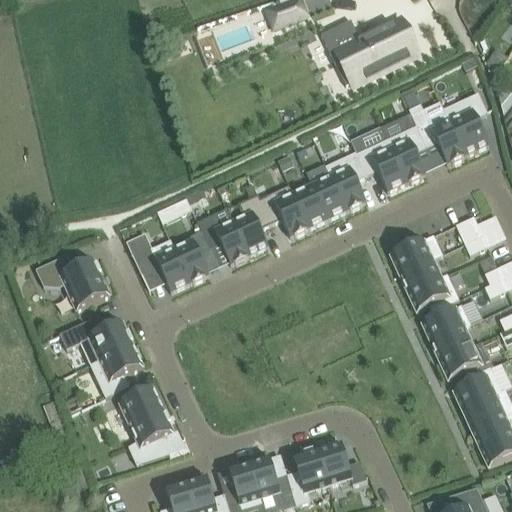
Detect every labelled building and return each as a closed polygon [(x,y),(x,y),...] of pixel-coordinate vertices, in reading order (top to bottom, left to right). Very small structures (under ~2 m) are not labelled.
[(284,2),(273,6),(275,11),(300,2),(299,0),(289,0),(286,1),(284,2)] [(275,11),(267,14),(275,34),(308,20),(300,1),(300,2),(275,11)] [(351,24),(322,39),(335,67),(350,59),(364,87),(419,60),(401,23),(360,43),(351,24)] [(496,53),(493,57),(504,68),(509,61),(496,53)] [(511,84),(499,99),(505,119),(511,110),(511,84)] [(415,95),(404,100),(411,114),(421,109),(415,95)] [(446,118),(446,117),(466,160),(489,150),(477,123),(488,118),(479,98),(444,114),(446,118)] [(417,131),(427,153),(438,148),(448,169),(452,167),(453,168),(464,163),(464,162),(466,160),(446,117),(446,118),(429,125),(422,109),(421,109),(411,114),(409,115),(417,131)] [(387,145),(407,188),(410,187),(410,188),(422,182),(422,181),(426,179),(416,158),(427,153),(417,131),(387,145)] [(359,162),(367,181),(378,176),(388,197),(407,188),(387,145),(357,159),(359,162)] [(288,161),(278,165),(282,174),(283,175),(294,170),(289,160),(288,161)] [(332,182),(348,215),(350,214),(351,215),(363,210),(362,209),(366,207),(357,186),(367,181),(359,162),(348,167),(346,162),(326,171),(331,182),(332,182)] [(312,191),(328,224),(348,215),(332,182),(331,182),(312,191)] [(253,189),(245,193),(250,203),(258,199),(253,189)] [(294,199),(309,233),(328,224),(312,191),(294,199)] [(203,194),(196,197),(199,203),(206,200),(203,194)] [(196,197),(187,201),(191,209),(200,205),(199,203),(196,197)] [(309,233),(294,199),(275,208),(291,242),(295,240),(296,241),(307,235),(307,234),(309,233)] [(253,218),(234,227),(250,261),(269,252),(253,218)] [(171,297),(190,288),(175,254),(171,245),(153,253),(149,246),(163,240),(155,221),(122,237),(127,247),(142,280),(160,272),(171,297)] [(216,235),(218,234),(211,221),(198,227),(202,235),(211,254),(221,249),(215,236),(216,235)] [(456,230),(465,249),(483,241),(474,222),(456,230)] [(247,262),(250,261),(234,227),(216,235),(215,236),(221,249),(231,269),(235,267),(236,268),(248,263),(247,262)] [(193,246),(200,259),(211,254),(202,235),(191,241),(193,246)] [(483,241),(465,249),(470,260),(488,252),(483,241)] [(391,261),(400,279),(434,264),(434,265),(443,260),(437,247),(428,251),(425,245),(391,261)] [(209,279),(200,259),(193,246),(175,254),(190,288),(193,287),(194,288),(205,283),(205,281),(209,279)] [(101,280),(95,265),(75,275),(68,260),(36,274),(44,292),(67,294),(77,315),(111,300),(106,290),(108,289),(103,279),(101,280)] [(434,264),(400,279),(409,298),(442,283),(442,282),(434,265),(434,264)] [(485,279),(490,290),(503,284),(498,273),(485,279)] [(442,283),(409,298),(417,317),(430,312),(432,317),(459,305),(448,279),(442,282),(442,283)] [(503,284),(490,290),(485,293),(490,304),(509,296),(503,284)] [(462,310),(423,328),(431,347),(465,332),(466,333),(471,330),(462,310)] [(511,319),(500,325),(505,336),(511,333),(511,319)] [(91,369),(134,349),(133,348),(135,348),(131,339),(129,339),(125,329),(96,342),(88,326),(48,345),(55,360),(67,355),(77,376),(91,369)] [(465,332),(431,347),(440,366),(474,351),(466,333),(465,332)] [(511,333),(505,336),(501,338),(507,352),(511,349),(511,333)] [(145,374),(134,349),(91,369),(106,402),(130,391),(126,383),(145,374)] [(474,351),(440,366),(449,385),(483,370),(474,351)] [(467,391),(454,397),(463,415),(502,397),(502,396),(491,373),(464,385),(467,391)] [(166,419),(154,393),(120,409),(140,451),(131,456),(137,469),(170,459),(163,443),(175,438),(170,428),(171,427),(167,418),(166,419)] [(502,397),(463,415),(472,434),(511,415),(511,408),(506,395),(502,396),(502,397)] [(60,404),(44,410),(67,470),(83,464),(60,404)] [(511,415),(472,434),(481,453),(511,438),(511,415)] [(511,438),(481,453),(489,472),(511,461),(511,438)] [(359,465),(348,469),(341,448),(318,455),(329,491),(352,483),(353,488),(367,483),(359,465)] [(287,480),(293,499),(297,511),(311,507),(308,497),(329,491),(318,455),(314,456),(314,454),(304,457),(305,459),(294,462),(299,476),(287,480)] [(249,468),(262,509),(263,509),(261,503),(280,497),(282,503),(293,499),(287,480),(276,483),(269,461),(249,468)] [(225,499),(229,511),(252,511),(262,509),(249,468),(229,474),(235,493),(224,496),(224,499),(225,499)] [(90,492),(83,471),(70,476),(77,496),(90,492)] [(186,487),(194,511),(229,511),(225,499),(224,499),(213,503),(206,481),(186,487)] [(194,511),(186,487),(166,493),(172,511),(194,511)] [(486,511),(478,493),(448,502),(452,511),(486,511)]
